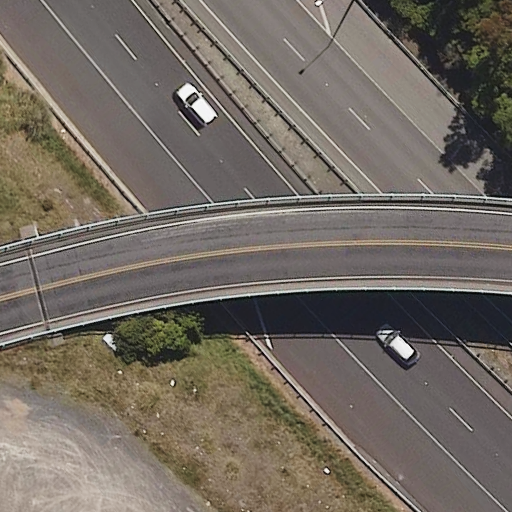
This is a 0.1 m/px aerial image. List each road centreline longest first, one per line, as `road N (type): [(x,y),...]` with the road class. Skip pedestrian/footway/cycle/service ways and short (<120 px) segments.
road 1 (motorway): [(511,469),(325,266),(104,0)]
road 2 (secondary): [(0,298),(141,264),(254,249),(511,247)]
road 3 (motorway): [(259,0),(511,260)]
